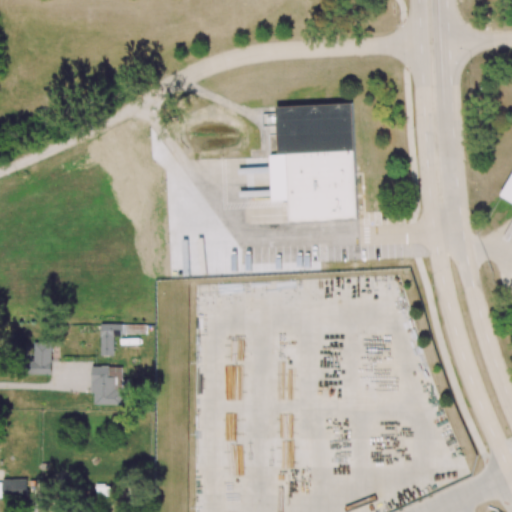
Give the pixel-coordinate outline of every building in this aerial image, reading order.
[(357,218),(353,103),(277,106),(278,155),(288,155),(290,221),(357,218)] [(511,175),(511,203),(500,196),(511,175)] [(101,355),(113,355),(114,336),(122,337),(122,324),(101,323),(101,355)] [(51,342),(32,342),(31,374),(51,374),(51,342)] [(94,405),(121,405),(122,367),(91,366),(91,394),(94,394),(94,405)] [(2,479),(3,498),(27,497),(26,479),(2,479)]
